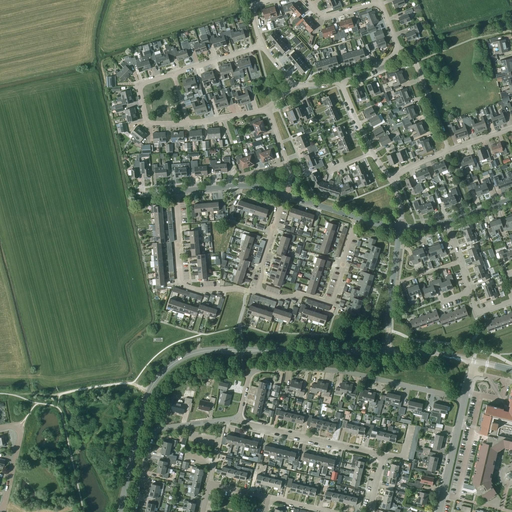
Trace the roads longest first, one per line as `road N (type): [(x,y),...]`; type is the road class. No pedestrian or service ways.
road 1 (residential): [(236,417),(248,377),(260,368),(341,371),(464,399)]
road 2 (residential): [(369,511),(378,454),(236,417)]
road 3 (tertiary): [(119,511),(151,386),(177,360),(214,349)]
road 4 (residential): [(133,511),(154,431),(236,417)]
road 5 (residential): [(257,290),(332,300),(356,217)]
road 6 (residential): [(246,290),(201,290),(179,279),(174,191)]
